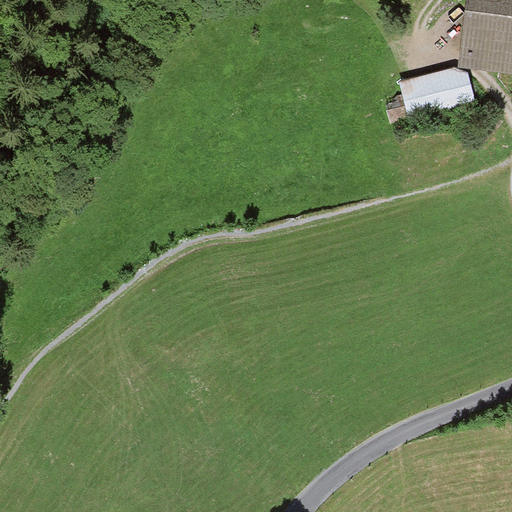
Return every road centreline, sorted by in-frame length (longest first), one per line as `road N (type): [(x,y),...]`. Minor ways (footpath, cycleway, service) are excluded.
road 1 (trunk): [(291,0),(0,278)]
road 2 (unclassified): [(511,384),(385,434),(297,511)]
